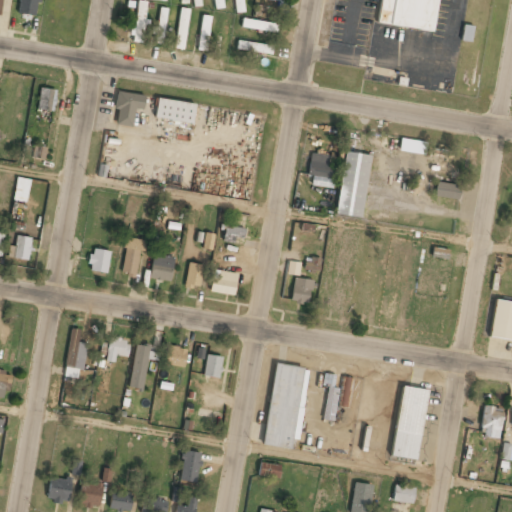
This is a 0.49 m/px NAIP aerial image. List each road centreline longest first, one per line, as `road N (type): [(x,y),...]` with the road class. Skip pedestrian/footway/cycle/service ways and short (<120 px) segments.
road 1 (residential): [(226,511),(312,0)]
road 2 (residential): [(18,511),(103,0)]
road 3 (residential): [(511,131),(0,47)]
road 4 (residential): [(511,373),(0,289)]
road 5 (residential): [(459,364),(511,53)]
road 6 (residential): [(436,511),(459,364)]
